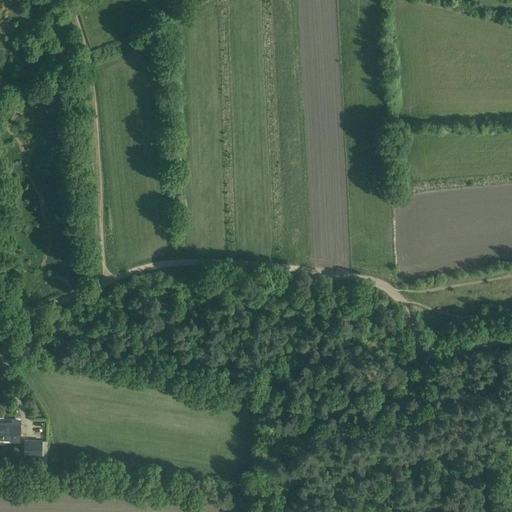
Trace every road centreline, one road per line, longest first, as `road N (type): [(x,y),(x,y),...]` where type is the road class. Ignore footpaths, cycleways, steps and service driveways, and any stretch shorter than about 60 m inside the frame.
road 1 (track): [(110,273),(229,261),(318,272),(361,281),(443,344),(511,335)]
road 2 (track): [(110,273),(83,47)]
